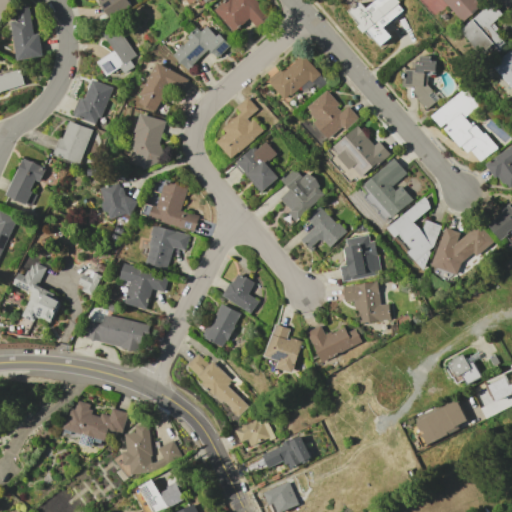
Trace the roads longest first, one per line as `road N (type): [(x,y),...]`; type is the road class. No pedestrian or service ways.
road 1 (residential): [(0,152),(62,81),(67,37),(58,0),(313,25),(469,192)]
road 2 (residential): [(143,385),(242,217),(200,158),(211,111),(313,25)]
road 3 (tertiary): [(243,511),(208,438),(181,407),(100,371),(0,361)]
